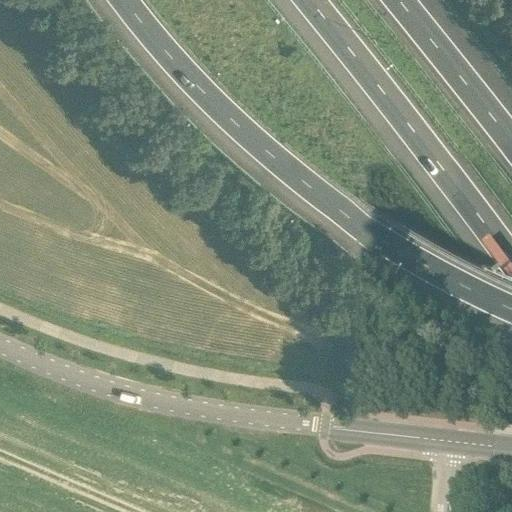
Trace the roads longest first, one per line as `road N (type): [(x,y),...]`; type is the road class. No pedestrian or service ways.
road 1 (trunk): [(128,0),(265,158),(362,228),(511,310)]
road 2 (tertiary): [(445,441),(181,408),(0,345)]
road 3 (motorway): [(304,0),(511,265)]
road 4 (motorway): [(511,135),(405,0)]
